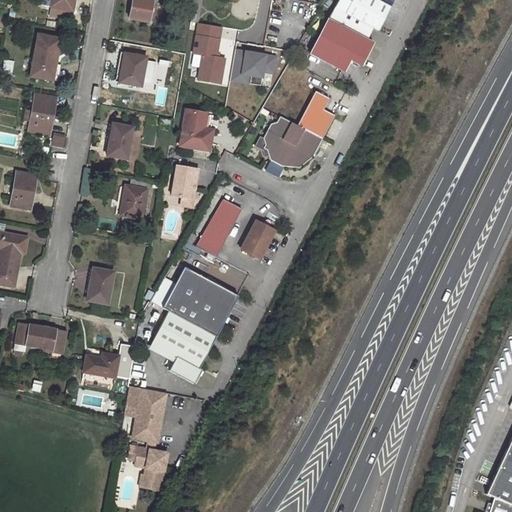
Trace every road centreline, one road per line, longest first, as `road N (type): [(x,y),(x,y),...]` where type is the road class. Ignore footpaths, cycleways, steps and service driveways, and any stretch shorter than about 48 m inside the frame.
road 1 (trunk): [(511,60),(269,511)]
road 2 (trunk): [(511,93),(314,511)]
road 3 (trunk): [(343,511),(511,153)]
road 4 (trunk): [(387,511),(416,417),(511,195)]
road 5 (residential): [(101,0),(44,302)]
road 6 (residential): [(307,206),(414,0)]
road 7 (residential): [(206,401),(307,206)]
